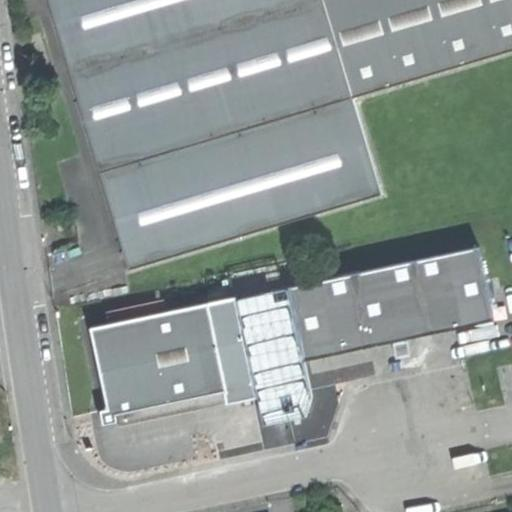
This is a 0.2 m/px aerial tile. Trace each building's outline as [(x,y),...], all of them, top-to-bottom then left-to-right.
[(50,0),(101,171),(355,96),(326,0),(50,0)] [(511,0),(326,0),(355,96),(511,48),(511,0)] [(101,171),(130,269),(384,193),(355,96),(101,171)] [(56,220),(57,233),(68,232),(66,219),(56,220)] [(289,284),(305,357),(384,341),(495,318),(479,243),(288,283),(289,284)] [(289,284),(233,296),(255,394),(262,425),(306,416),(314,397),(305,357),(289,284)] [(233,293),(207,299),(226,388),(229,400),(255,394),(233,296),(233,293)] [(207,299),(88,324),(106,406),(99,407),(102,423),(117,420),(115,412),(154,403),(226,388),(207,299)]
